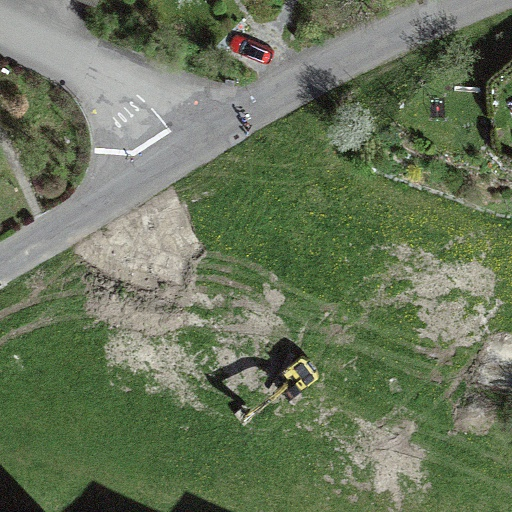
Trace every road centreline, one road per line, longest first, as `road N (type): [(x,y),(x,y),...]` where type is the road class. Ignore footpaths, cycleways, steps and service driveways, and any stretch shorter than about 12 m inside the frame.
road 1 (residential): [(199,132),(511,10)]
road 2 (residential): [(0,267),(199,132)]
road 3 (residential): [(0,29),(94,68),(199,132)]
